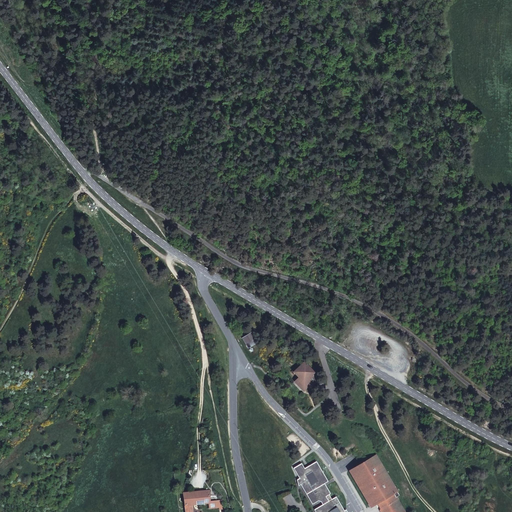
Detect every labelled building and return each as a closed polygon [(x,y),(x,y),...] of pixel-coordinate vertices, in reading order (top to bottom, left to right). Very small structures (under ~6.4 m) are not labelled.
[(255,343),(250,334),(242,338),(248,347),(255,343)] [(313,372),(304,363),(294,372),(298,377),(294,381),(303,391),(307,386),(310,389),(315,384),(309,377),(313,372)] [(378,454),(349,471),(371,508),(377,504),(381,511),(407,511),(397,494),(400,492),(378,454)] [(301,464),(293,469),(299,479),(297,480),(298,486),(300,485),(312,504),(318,501),(321,502),(322,505),(314,510),(315,511),(344,511),(336,497),(331,499),(328,495),(330,494),(324,484),(328,481),(316,462),(304,469),(301,464)] [(192,511),(192,505),(198,504),(197,497),(197,491),(183,492),(185,511),(192,511)]
